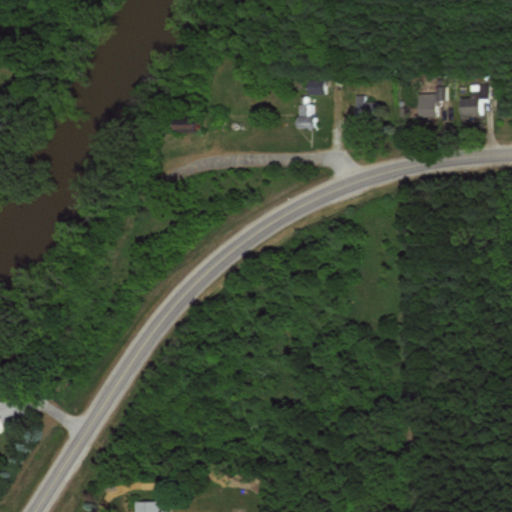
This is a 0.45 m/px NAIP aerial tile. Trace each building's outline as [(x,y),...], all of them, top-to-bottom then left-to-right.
[(327,93),(327,79),(309,79),(309,93),(327,93)] [(471,83),(472,96),(460,96),(461,115),(485,115),(485,101),(491,100),(491,82),(471,83)] [(419,92),(420,116),(449,115),(448,85),(436,85),(437,92),(419,92)] [(300,125),(315,124),(314,102),(310,103),(310,94),(299,95),(300,125)] [(366,100),(366,94),(356,94),(356,118),(379,118),(379,100),(366,100)] [(158,511),(158,500),(134,500),(134,511),(158,511)]
